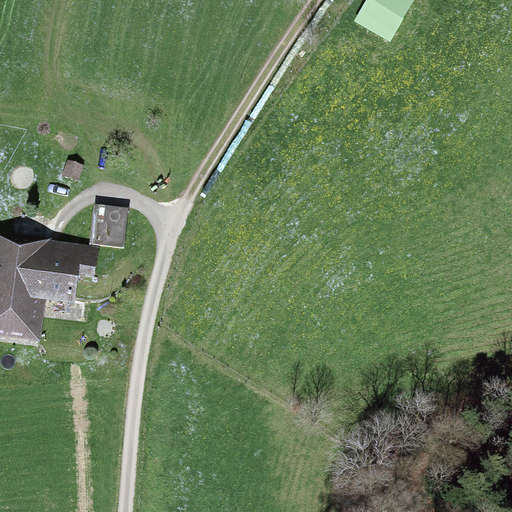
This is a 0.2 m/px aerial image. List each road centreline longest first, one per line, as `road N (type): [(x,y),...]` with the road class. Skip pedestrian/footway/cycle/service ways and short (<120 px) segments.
road 1 (track): [(125,511),(138,370),(174,220)]
road 2 (track): [(174,220),(315,0)]
road 3 (track): [(511,372),(408,407),(377,428),(361,446),(342,511)]
